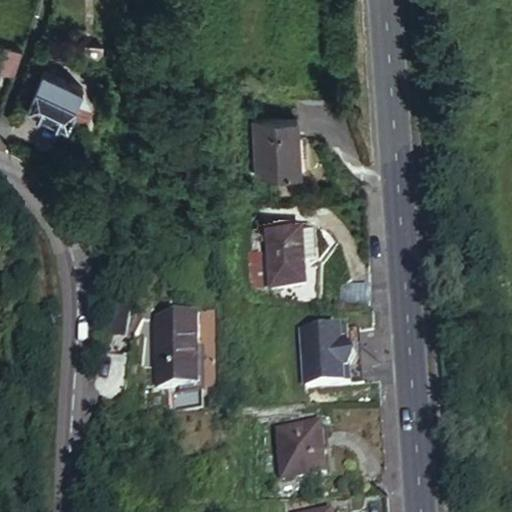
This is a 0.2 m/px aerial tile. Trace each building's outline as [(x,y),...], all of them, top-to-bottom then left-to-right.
[(88,46),(85,62),(111,65),(112,58),(105,57),(106,48),(88,46)] [(23,59),(26,51),(7,48),(0,66),(0,73),(16,77),(18,72),(23,59)] [(83,130),(97,93),(45,73),(31,110),(83,130)] [(106,115),(97,93),(83,130),(98,136),(106,115)] [(279,122),(282,180),(317,178),(314,120),(279,122)] [(84,166),(87,156),(77,152),(74,160),(66,171),(86,187),(95,174),(84,166)] [(331,230),(280,232),(283,287),(320,286),(319,261),(332,260),(331,230)] [(352,304),(380,309),(379,287),(351,288),(352,304)] [(202,395),(199,324),(155,325),(158,396),(202,395)] [(312,387),(358,385),(357,370),(364,357),(356,344),(355,329),(309,331),(312,387)] [(281,431),(285,480),(330,477),(325,409),(310,410),(311,428),(281,431)]
